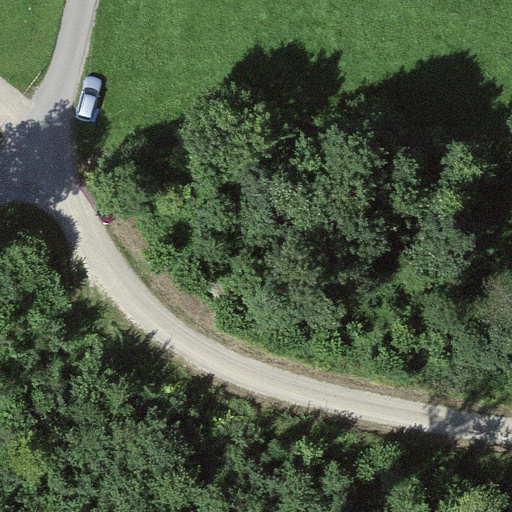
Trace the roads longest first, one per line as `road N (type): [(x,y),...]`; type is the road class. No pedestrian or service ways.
road 1 (track): [(511,425),(320,394),(139,311),(37,150),(0,117)]
road 2 (residential): [(79,0),(37,150),(0,188)]
